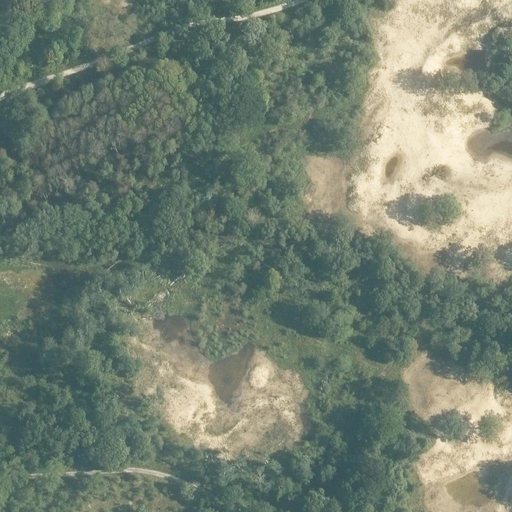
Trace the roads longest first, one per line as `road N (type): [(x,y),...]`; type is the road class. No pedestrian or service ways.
road 1 (unknown): [(0,404),(47,410),(255,508),(301,500),(357,389),(392,363),(405,329),(452,334),(469,322)]
road 2 (track): [(0,210),(349,250),(511,351)]
road 3 (track): [(229,511),(157,477),(0,477)]
